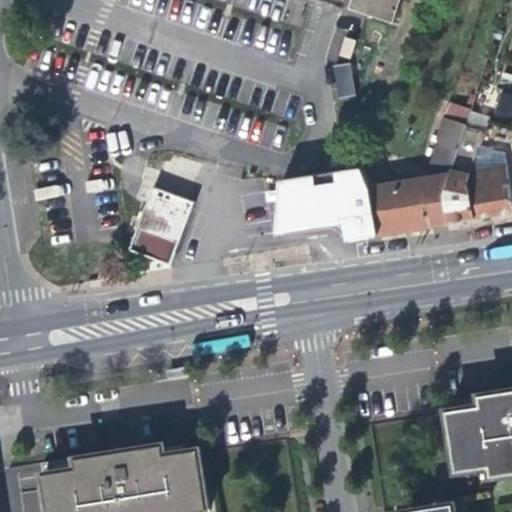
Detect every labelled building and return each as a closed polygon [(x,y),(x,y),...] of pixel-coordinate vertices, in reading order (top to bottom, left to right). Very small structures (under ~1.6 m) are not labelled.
[(353,0),(350,7),(394,22),(400,0),(353,0)] [(342,36),(339,56),(351,58),(355,38),(342,36)] [(350,63),(332,66),(337,99),(356,96),(350,63)] [(484,93),(476,90),(470,111),(462,137),(470,138),(484,93)] [(511,94),(499,92),(494,117),(511,120),(511,94)] [(449,105),(427,176),(452,171),(453,168),(457,154),(462,137),(470,111),(449,105)] [(477,149),(474,158),(470,172),(468,177),(476,219),(493,216),(511,212),(511,195),(506,153),(477,149)] [(474,158),(457,154),(453,168),(470,172),(474,158)] [(286,179),(283,229),(348,218),(352,237),(383,231),(375,186),(365,166),(286,179)] [(453,168),(452,171),(447,190),(452,222),(457,222),(476,219),(468,177),(470,172),(453,168)] [(375,186),(383,231),(425,226),(452,222),(447,190),(452,171),(427,176),(375,186)] [(180,241),(194,202),(165,192),(154,188),(132,250),(172,264),(180,241)] [(511,389),(480,394),(481,405),(448,410),(448,413),(458,472),(492,466),(493,476),(511,472),(511,389)] [(103,453),(42,463),(49,511),(182,511),(207,508),(198,452),(197,448),(164,454),(162,444),(117,451),(103,453)] [(456,511),(455,503),(401,511),(456,511)]
